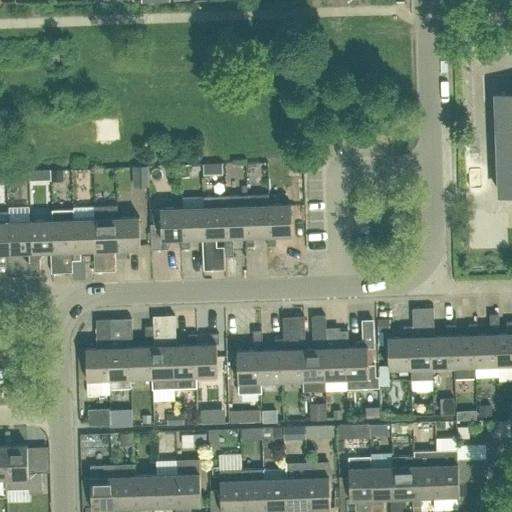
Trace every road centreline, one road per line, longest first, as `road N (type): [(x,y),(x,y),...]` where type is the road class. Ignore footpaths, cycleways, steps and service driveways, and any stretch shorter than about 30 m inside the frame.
road 1 (residential): [(67,303),(341,287)]
road 2 (residential): [(341,287),(338,187),(358,169),(433,166)]
road 3 (residential): [(433,166),(428,0)]
